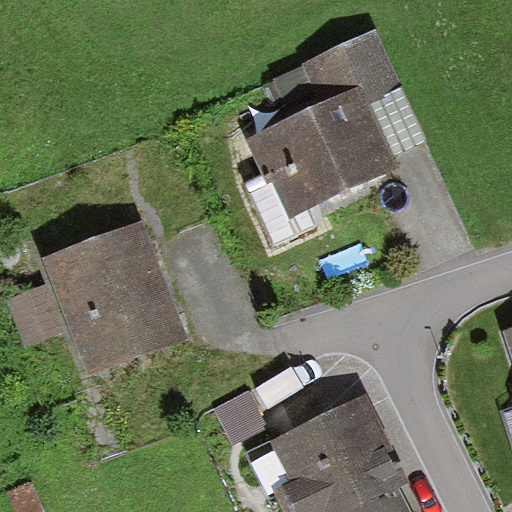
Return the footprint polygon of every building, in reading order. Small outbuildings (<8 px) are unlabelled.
[(366,38),(261,84),(280,128),(242,145),(278,226),(390,177),(383,163),(415,149),(366,38)] [(135,230),(37,268),(82,385),(180,347),(135,230)] [(38,295),(4,308),(20,351),(54,338),(38,295)] [(511,337),(498,342),(511,387),(511,396),(509,405),(511,415),(511,337)] [(358,403),(265,450),(285,490),(264,500),(269,511),(396,511),(387,495),(401,488),(358,403)]
